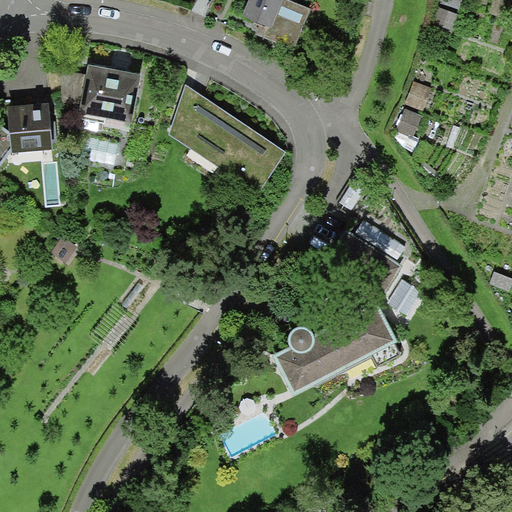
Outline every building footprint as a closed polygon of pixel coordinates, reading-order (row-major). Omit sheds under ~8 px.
[(309,8),(290,0),(250,0),(245,13),(253,16),(267,22),(263,32),(294,45),(309,8)] [(84,117),(82,126),(97,129),(99,119),(104,120),(106,113),(130,118),(140,72),(120,68),(89,62),(87,74),(59,69),(62,99),(81,102),(79,116),(84,117)] [(18,105),(9,106),(11,130),(0,121),(0,163),(12,146),(50,143),(47,103),(18,105)] [(209,110),(207,114),(182,106),(174,130),(256,184),(279,150),(212,106),(209,110)] [(399,265),(346,230),(333,251),(329,257),(359,276),(343,300),(351,315),(312,335),(311,332),(310,330),(309,328),(307,326),(305,325),(302,324),(299,325),(297,325),(295,326),(293,329),(291,331),(291,332),(291,335),(291,338),(292,340),(293,342),(295,344),(293,345),(310,378),(369,348),(377,365),(400,352),(372,298),(378,288),(382,291),(399,265)]
